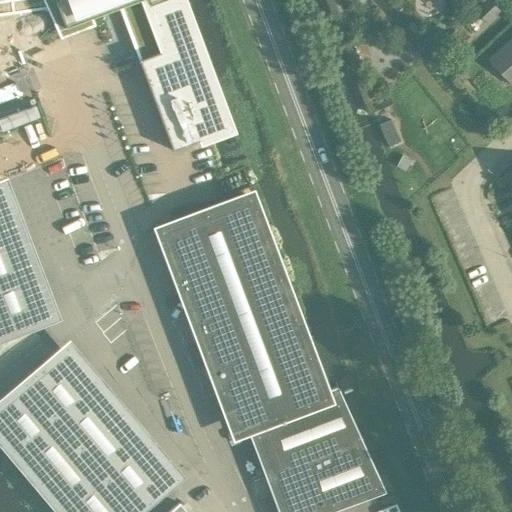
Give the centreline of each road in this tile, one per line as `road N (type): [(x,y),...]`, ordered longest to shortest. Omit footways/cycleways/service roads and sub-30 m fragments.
road 1 (primary): [(458,511),(258,0)]
road 2 (unclassified): [(241,511),(94,151)]
road 3 (residential): [(511,137),(470,178),(511,295)]
